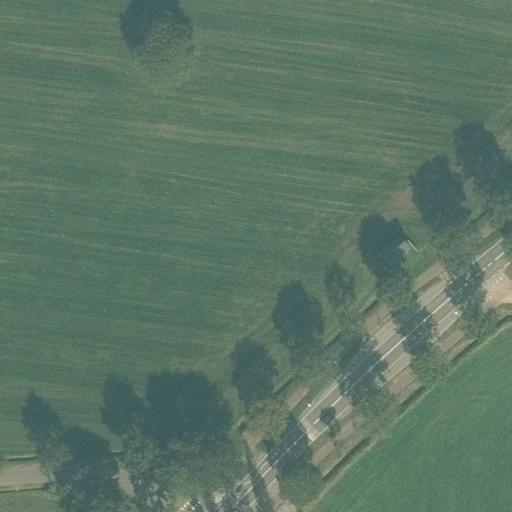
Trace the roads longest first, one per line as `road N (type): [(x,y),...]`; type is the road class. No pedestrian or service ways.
road 1 (tertiary): [(232,511),(511,243)]
road 2 (unclassified): [(0,481),(101,477),(145,489),(177,511)]
